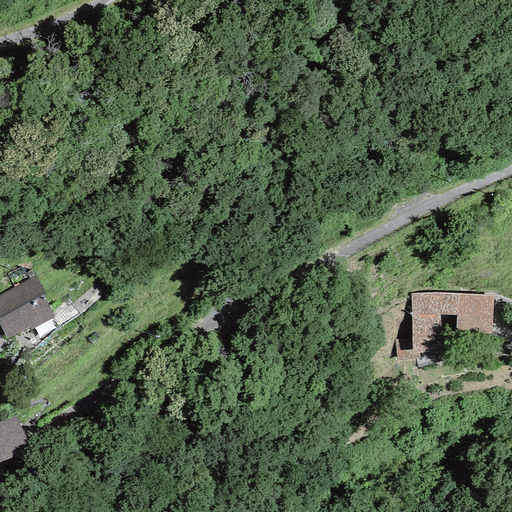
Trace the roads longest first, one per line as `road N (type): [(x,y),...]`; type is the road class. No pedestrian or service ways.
road 1 (unclassified): [(150,364),(307,269),(511,170)]
road 2 (unclassified): [(150,364),(38,434)]
